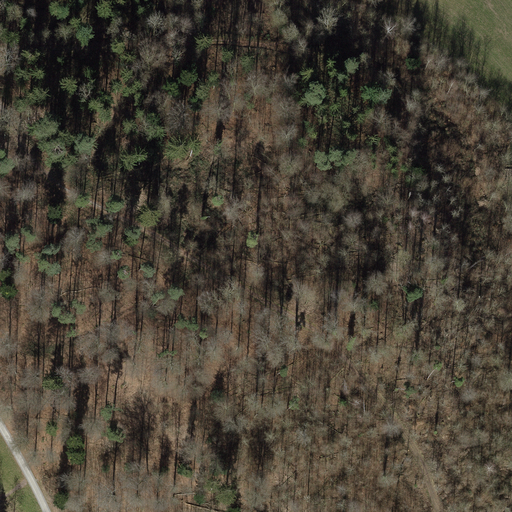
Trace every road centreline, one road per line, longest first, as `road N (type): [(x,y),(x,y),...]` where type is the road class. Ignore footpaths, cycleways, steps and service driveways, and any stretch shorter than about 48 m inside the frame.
road 1 (track): [(0,107),(40,163),(94,204),(155,232),(320,334),(400,426),(444,511)]
road 2 (track): [(0,63),(111,48),(280,47)]
